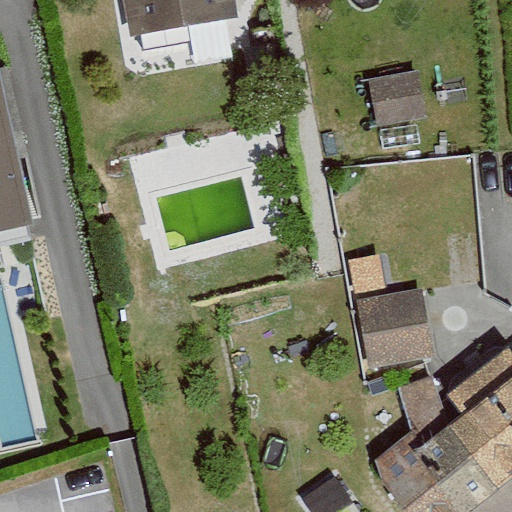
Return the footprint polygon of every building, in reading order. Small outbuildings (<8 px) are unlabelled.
[(109,0),(113,24),(140,38),(244,22),(240,0),(109,0)] [(0,238),(47,228),(0,15),(0,238)] [(411,71),(360,79),(367,123),(418,115),(411,71)] [(417,289),(350,299),(361,369),(428,359),(417,289)] [(401,511),(443,511),(511,460),(511,361),(511,363),(497,344),(433,392),(427,381),(391,387),(399,434),(363,461),(401,511)]
